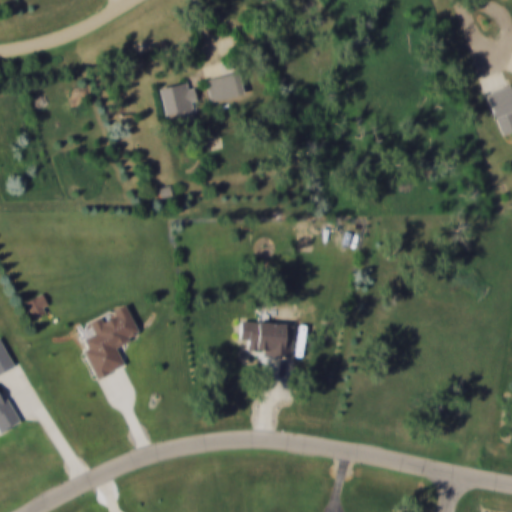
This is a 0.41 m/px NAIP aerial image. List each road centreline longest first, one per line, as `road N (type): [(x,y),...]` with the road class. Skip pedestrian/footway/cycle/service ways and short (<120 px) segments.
road 1 (residential): [(35,511),(136,461),(221,444),(325,449),(511,487)]
road 2 (residential): [(0,52),(68,37),(133,0)]
